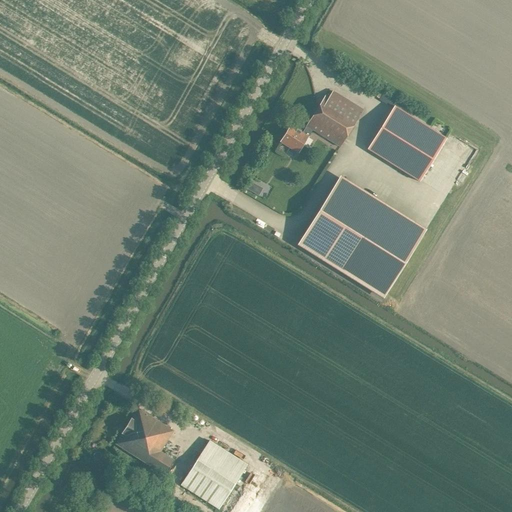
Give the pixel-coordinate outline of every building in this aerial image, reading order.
[(380,98),(385,89),(379,85),(373,94),(380,98)] [(280,141),(299,153),(308,136),(312,130),(340,147),(364,109),(333,90),(329,96),(326,94),(302,132),(291,125),(280,141)] [(395,105),(368,149),(420,181),(446,137),(395,105)] [(340,177),(324,203),(299,242),(384,295),(425,230),(340,177)] [(161,451),(173,430),(138,408),(116,443),(165,474),(175,460),(161,451)] [(186,411),(181,417),(187,421),(191,414),(186,411)] [(219,509),(247,464),(209,439),(180,484),(219,509)] [(160,495),(166,486),(160,482),(154,491),(160,495)]
